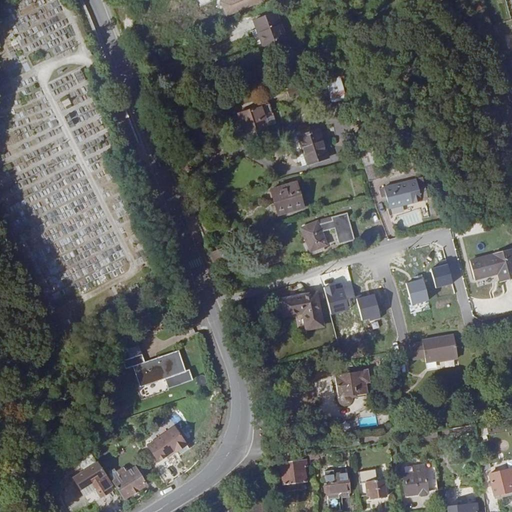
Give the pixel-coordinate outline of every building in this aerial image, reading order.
[(261,0),(221,0),(215,3),(220,17),(262,1),(261,0)] [(264,47),(287,38),(276,11),(253,20),(258,32),(259,32),(264,47)] [(234,70),(238,81),(249,77),(244,62),(235,65),(237,69),(234,70)] [(342,71),(339,72),(344,92),(348,91),(342,71)] [(5,72),(0,75),(0,80),(2,85),(10,81),(5,72)] [(339,72),(325,77),(331,101),(346,97),(344,92),(339,72)] [(300,85),(287,89),(290,97),(298,94),(302,93),(300,85)] [(268,104),(239,114),(244,129),(245,132),(248,141),(250,140),(270,134),(267,126),(271,125),(275,123),(274,120),(268,104)] [(361,125),(368,123),(366,115),(359,117),(361,125)] [(318,130),(298,136),(303,152),(307,164),(307,165),(327,159),(318,130)] [(248,141),(245,132),(239,134),(242,145),(248,147),(252,146),(250,140),(248,141)] [(371,146),(376,164),(381,162),(382,162),(378,144),(371,146)] [(362,157),(364,167),(376,164),(371,146),(360,149),(362,157)] [(307,164),(303,152),(298,153),(302,166),(307,164)] [(376,164),(364,167),(369,181),(385,177),(381,162),(376,164)] [(416,179),(422,200),(428,198),(422,177),(416,179)] [(389,208),(422,200),(416,179),(384,187),(384,189),(380,190),(383,201),(387,200),(389,208)] [(296,182),(271,190),(277,211),(302,204),(296,182)] [(302,204),(277,211),(278,215),(303,208),(302,204)] [(195,210),(204,236),(206,236),(216,232),(206,206),(195,210)] [(301,228),(310,251),(327,245),(322,232),(334,229),(343,243),(355,240),(347,211),(317,221),(301,228)] [(400,219),(403,228),(421,221),(417,212),(400,219)] [(334,229),(339,244),(343,243),(334,229)] [(325,250),(323,246),(310,251),(312,255),(325,250)] [(210,253),(215,266),(229,261),(224,248),(210,253)] [(511,278),(511,250),(471,260),(475,279),(494,274),(494,272),(498,271),(498,273),(500,281),(511,278)] [(323,326),(317,293),(281,300),(284,316),(303,312),(307,329),(323,326)] [(457,359),(453,335),(422,340),(422,342),(409,344),(412,360),(425,358),(426,363),(439,361),(439,362),(457,359)] [(123,360),(126,369),(133,366),(140,386),(164,377),(168,389),(192,380),(189,369),(185,370),(178,351),(145,362),(142,354),(123,360)] [(367,370),(334,376),(338,395),(338,398),(337,399),(337,401),(338,403),(339,404),(341,405),(342,406),(344,406),(346,406),(348,405),(349,404),(350,403),(352,400),(352,395),(367,393),(365,383),(369,382),(367,370)] [(104,394),(112,398),(119,388),(110,383),(104,394)] [(145,442),(157,459),(173,447),(175,449),(185,442),(171,423),(145,442)] [(428,433),(430,433),(437,432),(449,429),(448,423),(427,426),(428,433)] [(475,430),(475,425),(449,429),(450,434),(475,430)] [(431,440),(430,433),(428,433),(418,435),(419,442),(431,440)] [(94,458),(85,444),(74,452),(81,464),(70,471),(77,484),(88,478),(90,481),(96,491),(108,483),(106,480),(107,479),(103,473),(98,465),(94,458)] [(102,453),(94,458),(98,465),(107,460),(102,453)] [(108,476),(122,500),(151,482),(137,459),(126,465),(124,461),(114,466),(117,471),(108,476)] [(306,467),(305,459),(280,462),(283,485),(306,482),(304,467),(306,467)] [(479,460),(480,470),(489,469),(488,459),(479,460)] [(406,494),(437,490),(434,466),(425,468),(424,465),(412,466),(413,473),(404,474),(406,494)] [(485,511),(494,511),(500,511),(496,496),(511,492),(511,491),(511,490),(511,468),(488,474),(493,492),(483,495),(485,511)] [(371,496),(371,499),(386,497),(384,479),(377,480),(376,470),(359,472),(360,482),(366,482),(367,489),(370,489),(371,496)] [(346,495),(348,492),(349,492),(347,473),(339,474),(338,473),(336,473),(333,473),(332,475),(324,476),(325,484),(323,486),(324,491),(327,494),(338,493),(341,495),(346,495)] [(88,478),(77,484),(79,487),(90,481),(88,478)] [(306,482),(283,485),(284,491),(306,488),(306,482)] [(341,495),(338,493),(327,494),(327,499),(328,510),(331,511),(338,511),(340,508),(339,498),(349,497),(349,492),(348,492),(346,495),(341,495)] [(262,502),(206,509),(206,511),(272,511),(271,504),(262,505),(262,502)] [(476,511),(475,503),(447,506),(447,511),(476,511)]
